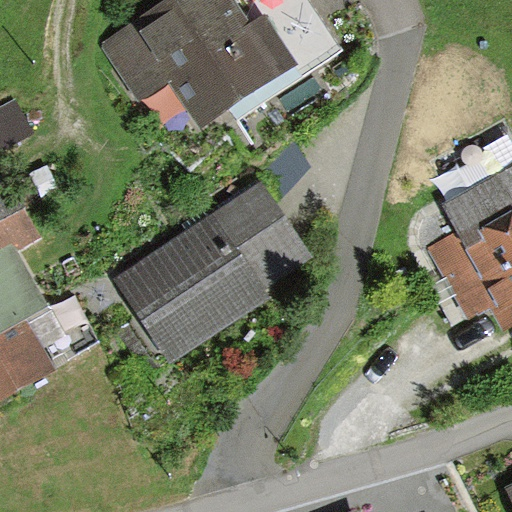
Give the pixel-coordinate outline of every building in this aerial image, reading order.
[(301,80),(339,54),(302,0),(179,0),(104,50),(141,104),(173,83),(207,133),(296,73),(301,80)] [(0,147),(39,131),(26,103),(0,114),(0,147)] [(511,169),(439,208),(453,235),(431,247),(470,320),(493,308),(504,328),(511,323),(511,169)] [(0,393),(46,370),(17,316),(43,302),(17,253),(37,243),(0,173),(0,393)] [(118,282),(170,367),(272,296),(263,286),(307,253),(262,184),(118,282)] [(510,511),(511,511),(511,485),(500,491),(510,511)]
